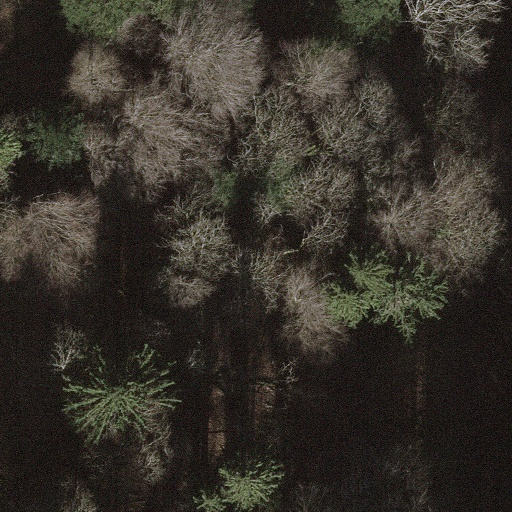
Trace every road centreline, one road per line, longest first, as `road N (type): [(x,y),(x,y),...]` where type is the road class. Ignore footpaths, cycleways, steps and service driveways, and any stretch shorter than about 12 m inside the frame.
road 1 (track): [(0,36),(3,105),(98,273),(153,398),(164,503),(174,511)]
road 2 (track): [(440,0),(499,149),(511,159)]
